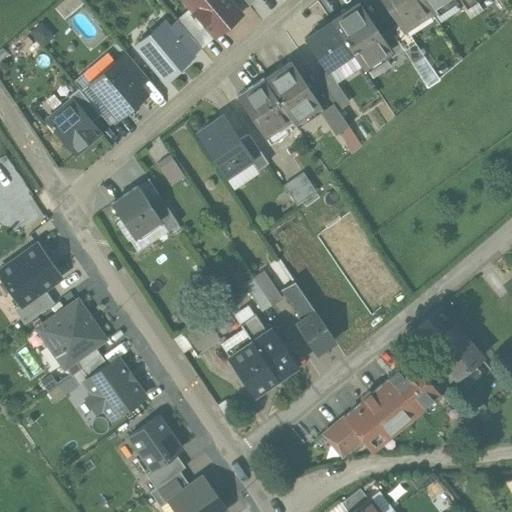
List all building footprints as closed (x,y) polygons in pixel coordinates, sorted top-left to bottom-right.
[(183,0),(193,11),(214,36),(240,15),(227,0),(183,0)] [(382,0),(398,23),(402,30),(404,29),(430,12),(422,0),(382,0)] [(422,0),(430,12),(447,0),(422,0)] [(457,0),(465,11),(477,3),(474,0),(457,0)] [(331,22),(352,54),(362,69),(386,53),(388,52),(378,37),(356,5),(331,22)] [(179,23),(199,48),(200,48),(214,36),(193,11),(179,23)] [(167,28),(190,56),(199,48),(179,23),(177,21),(176,21),(167,28)] [(163,79),(191,56),(190,56),(167,28),(163,22),(135,46),(163,79)] [(325,72),(352,54),(331,22),(304,40),(325,72)] [(389,29),(404,51),(414,44),(404,29),(402,30),(398,23),(389,29)] [(378,37),(388,52),(386,53),(390,60),(404,51),(389,29),(378,37)] [(126,53),(116,62),(137,86),(146,78),(126,53)] [(116,62),(89,84),(118,118),(145,95),(137,86),(116,62)] [(264,80),(290,120),(293,123),(319,106),(290,63),(264,80)] [(333,104),(337,111),(348,104),(330,78),(320,85),(333,104)] [(264,138),(290,120),(264,80),(237,98),(264,138)] [(68,97),(70,101),(71,100),(90,123),(100,115),(78,89),(68,97)] [(70,101),(46,121),(47,122),(46,122),(51,128),(52,127),(75,154),(99,133),(90,123),(71,100),(70,101)] [(336,135),(348,127),(337,111),(333,104),(321,112),(336,135)] [(248,160),(250,158),(237,140),(230,129),(229,130),(220,118),(196,134),(223,176),(248,160)] [(247,133),(237,140),(250,158),(248,160),(255,171),(267,163),(247,133)] [(183,177),(169,156),(156,165),(170,186),(183,177)] [(302,174),(283,187),(296,207),(316,194),(302,174)] [(133,238),(159,220),(151,208),(137,187),(111,205),(133,238)] [(151,208),(159,220),(166,232),(178,224),(162,201),(151,208)] [(37,245),(0,270),(0,276),(20,305),(43,289),(59,277),(37,245)] [(271,305),(280,299),(263,272),(253,279),(271,305)] [(261,312),(271,305),(253,279),(243,285),(261,312)] [(286,303),(299,293),(292,283),(279,293),(286,303)] [(20,305),(14,310),(24,324),(54,303),(43,289),(20,305)] [(314,355),(333,340),(299,293),(286,303),(295,315),(296,314),(301,321),(294,326),(314,355)] [(103,339),(76,302),(38,330),(56,355),(62,351),(71,363),(94,346),(103,339)] [(252,342),(277,379),(296,366),(271,328),(266,332),(255,316),(241,325),(252,342)] [(437,356),(451,372),(456,378),(480,358),(469,345),(466,348),(451,330),(430,348),(437,356)] [(253,394),(277,379),(252,342),(228,357),(253,394)] [(64,367),(71,377),(100,356),(94,346),(71,363),(64,367)] [(71,377),(78,387),(84,382),(107,366),(100,356),(71,377)] [(428,363),(442,380),(451,372),(437,356),(428,363)] [(143,397),(117,359),(107,366),(84,382),(93,395),(87,399),(96,412),(102,407),(111,420),(143,397)] [(389,380),(416,412),(435,396),(436,395),(417,372),(410,363),(398,372),(396,370),(387,377),(389,380)] [(417,372),(436,395),(435,396),(441,402),(452,393),(442,380),(428,363),(417,372)] [(362,402),(323,435),(341,457),(362,439),(371,449),(416,412),(389,380),(371,395),(369,393),(360,400),(362,402)] [(157,416),(127,437),(151,471),(175,454),(181,450),(157,416)] [(185,468),(175,454),(151,471),(145,475),(155,489),(179,472),(185,468)] [(149,493),(160,508),(169,501),(190,486),(179,472),(155,489),(149,493)] [(190,486),(169,501),(176,511),(222,511),(224,511),(201,478),(190,486)] [(340,504),(346,511),(348,510),(351,510),(367,499),(360,489),(340,504)] [(376,511),(367,499),(351,510),(348,510),(346,511),(376,511)]
